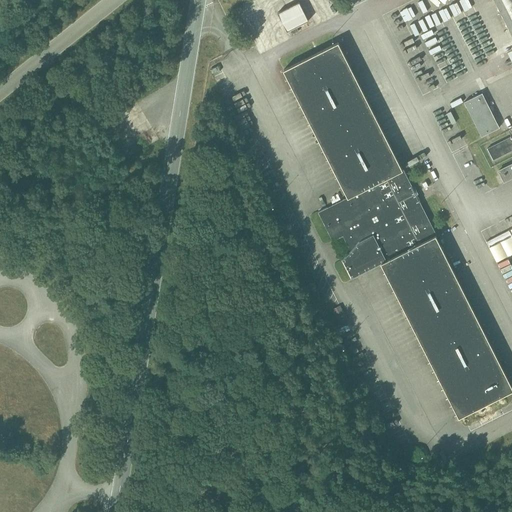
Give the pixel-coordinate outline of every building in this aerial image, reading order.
[(511,0),(494,0),(511,35),(511,0)] [(416,195),(403,169),(402,169),(338,42),(284,69),(348,197),(318,212),(333,241),(343,236),(347,245),(349,243),(353,247),(342,259),(351,278),(381,263),(459,417),(511,390),(511,386),(436,236),(437,235),(419,200),(417,201),(414,196),(416,195)] [(481,136),(499,127),(482,93),(464,102),(481,136)] [(511,139),(511,137),(510,137),(487,149),(493,160),(511,150),(511,139)] [(511,164),(499,171),(504,181),(511,177),(511,164)] [(511,228),(509,230),(486,242),(496,261),(511,253),(511,228)]
